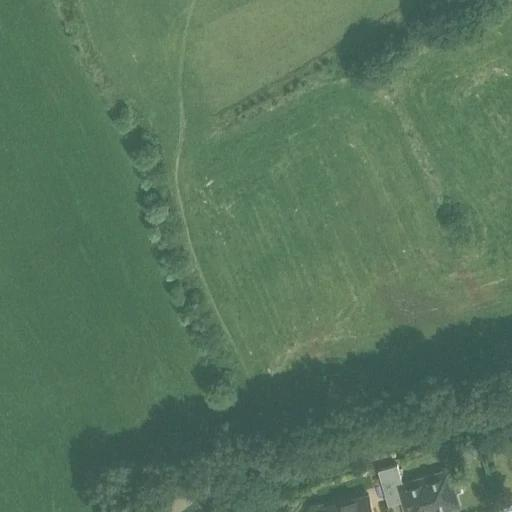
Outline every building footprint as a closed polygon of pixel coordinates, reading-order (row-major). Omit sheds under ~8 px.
[(472,439),(468,440),(465,445),(467,450),(474,453),(479,452),(482,448),(479,443),(472,439)] [(383,485),(402,480),(398,463),(379,469),(383,485)] [(399,484),(404,500),(407,511),(435,511),(459,505),(449,469),(399,484)] [(375,511),(370,493),(324,506),(326,511),(375,511)] [(505,511),(511,511),(511,503),(503,506),(505,511)]
